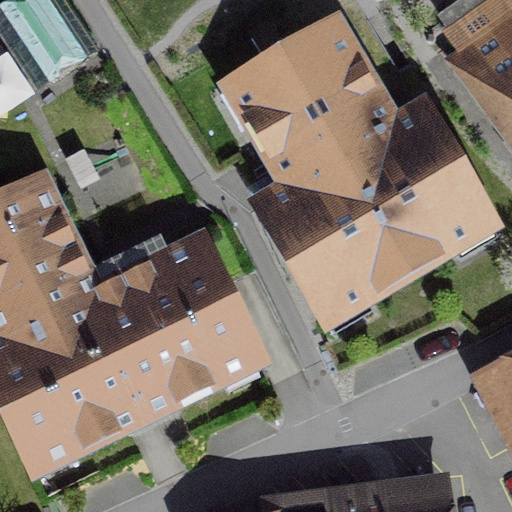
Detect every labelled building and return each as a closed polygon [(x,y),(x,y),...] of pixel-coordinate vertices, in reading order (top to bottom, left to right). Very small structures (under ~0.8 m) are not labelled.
[(60,0),(21,0),(0,15),(0,36),(40,94),(98,53),(60,0)] [(349,10),(193,95),(317,322),(495,226),(427,102),(405,114),(349,10)] [(511,163),(511,41),(455,79),(511,163)] [(46,179),(0,201),(0,421),(28,479),(268,365),(207,238),(98,289),(46,179)] [(511,366),(473,387),(511,462),(511,366)] [(260,511),(452,511),(449,484),(260,506),(260,511)]
